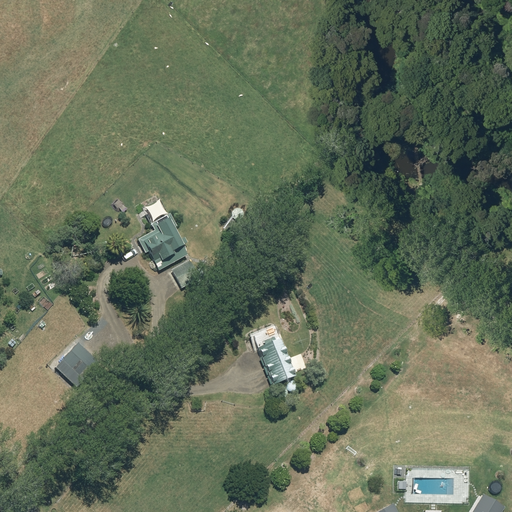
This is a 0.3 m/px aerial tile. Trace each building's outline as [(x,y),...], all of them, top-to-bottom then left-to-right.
[(188,249),(172,219),(135,239),(151,269),(188,249)] [(188,261),(169,271),(182,295),(201,285),(188,261)] [(270,327),(244,337),(265,393),(291,384),(270,327)] [(102,360),(78,340),(51,372),(75,392),(102,360)] [(499,511),(504,505),(480,491),(468,511),(393,511),(391,505),(375,511),(499,511)]
